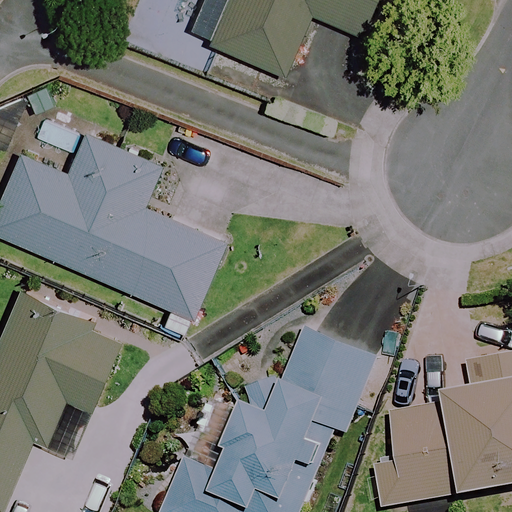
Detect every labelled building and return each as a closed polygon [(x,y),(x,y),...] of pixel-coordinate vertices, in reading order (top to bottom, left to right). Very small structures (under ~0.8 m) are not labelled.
[(376,0),(225,0),(208,40),(284,75),(312,13),(361,35),(376,0)] [(160,163),(85,132),(68,171),(22,152),(0,203),(0,233),(174,307),(165,327),(186,335),(225,241),(142,206),(160,163)] [(120,339),(21,296),(0,343),(0,511),(32,439),(45,445),(65,400),(89,411),(120,339)] [(380,358),(315,331),(292,387),(258,373),(217,472),(184,459),(162,511),(305,511),(339,431),(348,435),(380,358)] [(511,383),(450,394),(452,405),(392,415),(400,464),(378,467),(384,509),(511,487),(511,383)]
